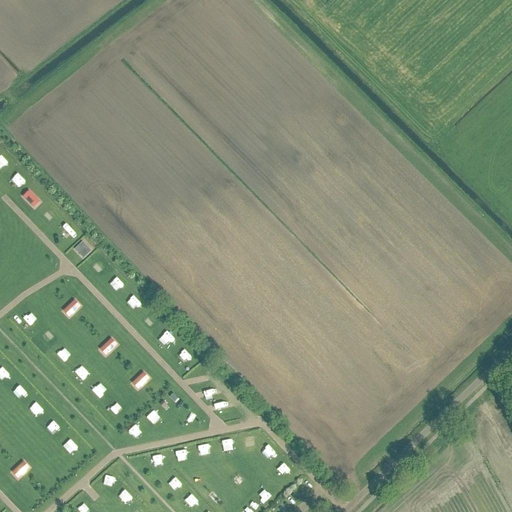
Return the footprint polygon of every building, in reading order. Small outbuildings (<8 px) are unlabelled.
[(22,197),(33,209),(40,203),(29,191),(22,197)] [(63,312),(69,318),(80,307),(74,301),(63,312)] [(100,350),(106,356),(117,346),(111,339),(100,350)] [(132,384),(138,390),(149,379),(143,373),(132,384)] [(12,473),(18,479),(29,469),(23,462),(12,473)] [(235,476),(241,481),(244,477),(238,472),(235,476)] [(270,511),(277,511),(297,494),(290,487),(267,509),(270,511)] [(118,504),(128,499),(123,490),(114,494),(118,504)]
